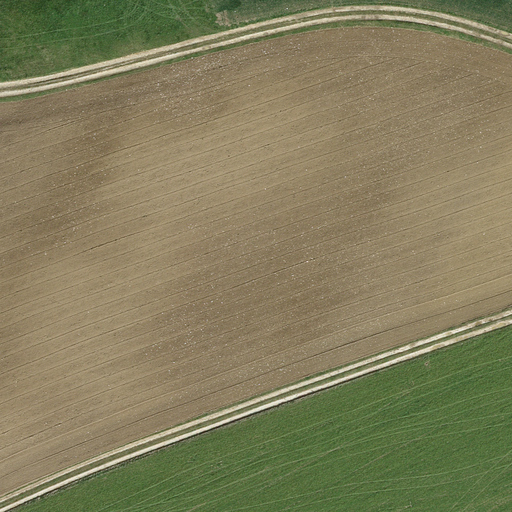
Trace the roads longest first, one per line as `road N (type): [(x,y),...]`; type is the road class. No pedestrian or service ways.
road 1 (track): [(0,510),(511,320)]
road 2 (track): [(0,87),(368,12),(511,44)]
